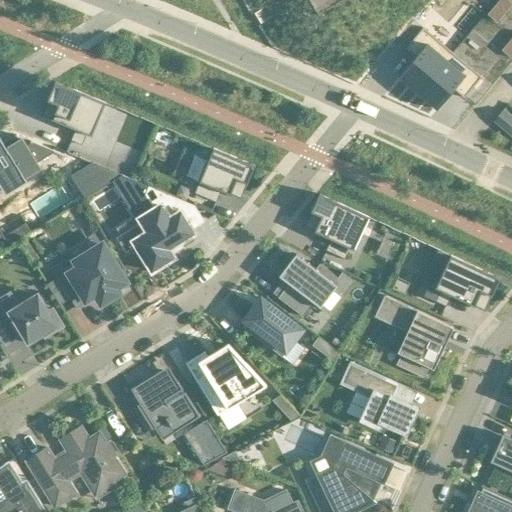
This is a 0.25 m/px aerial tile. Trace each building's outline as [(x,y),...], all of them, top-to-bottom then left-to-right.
[(416,56),(399,76),(418,93),(453,51),(423,27),(406,48),(416,56)] [(511,37),(502,50),(511,58),(511,57),(511,37)] [(453,51),(418,93),(437,109),(454,88),(465,97),(482,76),(453,51)] [(55,81),(44,108),(55,112),(53,119),(76,129),(71,140),(79,143),(82,145),(87,133),(92,136),(106,102),(55,81)] [(511,135),(511,116),(503,109),(494,120),(511,135)] [(0,181),(7,192),(41,170),(37,164),(38,163),(37,162),(38,162),(55,152),(56,151),(31,140),(30,141),(31,142),(27,145),(22,137),(19,138),(19,139),(18,139),(17,136),(18,136),(17,135),(17,134),(4,142),(1,138),(0,137),(0,136),(0,181)] [(214,147),(195,192),(216,202),(221,190),(230,194),(233,187),(244,192),(251,176),(256,165),(214,147)] [(93,161),(71,175),(86,197),(113,180),(122,174),(93,161)] [(122,174),(113,180),(113,181),(115,180),(128,200),(126,202),(127,203),(141,194),(145,194),(154,208),(139,218),(141,221),(121,234),(130,249),(136,245),(152,271),(174,257),(169,249),(195,233),(181,211),(178,213),(175,208),(179,198),(149,185),(122,174)] [(319,193),(307,219),(307,220),(318,225),(315,231),(331,239),(326,250),(345,258),(350,247),(354,249),(369,216),(319,193)] [(25,220),(5,232),(10,240),(30,228),(25,220)] [(385,225),(375,252),(395,259),(405,232),(385,225)] [(29,241),(24,244),(34,261),(39,258),(29,241)] [(65,259),(52,267),(52,268),(77,308),(86,302),(90,300),(89,299),(89,298),(96,294),(101,302),(118,292),(116,288),(116,287),(125,281),(126,281),(103,243),(68,265),(65,259)] [(289,283),(278,297),(301,315),(303,316),(311,305),(314,301),(318,304),(331,287),(343,296),(348,288),(354,280),(342,271),(340,274),(338,277),(337,275),(320,263),(318,265),(316,268),(314,267),(296,253),(294,255),(279,275),(289,283)] [(450,254),(435,287),(440,290),(435,301),(446,306),(451,295),(474,305),(477,299),(488,304),(500,278),(462,260),(459,258),(450,254)] [(0,335),(13,328),(12,327),(17,324),(28,343),(43,334),(45,337),(64,325),(60,319),(53,307),(49,310),(48,310),(39,296),(38,293),(22,304),(4,314),(0,306),(0,335)] [(385,294),(375,316),(407,331),(398,352),(401,353),(396,364),(423,377),(430,366),(434,368),(452,330),(453,327),(385,294)] [(247,322),(244,326),(282,356),(282,355),(293,363),(305,348),(294,340),(303,329),(261,297),(244,319),(247,322)] [(330,345),(324,353),(333,360),(339,352),(330,345)] [(187,361),(186,362),(219,416),(266,384),(265,383),(224,346),(208,355),(206,353),(205,351),(204,351),(187,361)] [(351,362),(341,383),(355,389),(345,411),(362,419),(379,427),(382,421),(406,432),(417,406),(393,395),(399,383),(351,362)] [(138,384),(131,388),(140,403),(137,404),(152,428),(167,419),(172,426),(173,425),(176,430),(195,418),(195,419),(200,415),(185,391),(184,391),(183,388),(178,380),(168,365),(138,384)] [(280,394),(272,399),(291,420),(300,415),(280,394)] [(207,419),(184,433),(203,465),(226,451),(207,419)] [(47,446),(27,459),(37,476),(55,505),(76,493),(68,479),(81,471),(87,480),(90,478),(97,489),(125,472),(110,449),(105,442),(99,432),(89,438),(81,425),(60,438),(69,451),(55,459),(47,446)] [(105,428),(99,432),(105,442),(111,438),(105,428)] [(501,438),(490,461),(511,470),(511,437),(503,433),(501,438)] [(384,435),(378,446),(390,452),(396,440),(384,435)] [(335,466),(318,474),(319,475),(336,511),(350,511),(375,500),(370,497),(378,480),(383,483),(392,463),(345,441),(335,461),(345,465),(342,472),(335,466)] [(235,450),(222,457),(242,464),(235,450)] [(0,469),(0,511),(43,511),(36,500),(25,483),(21,486),(8,464),(0,469)] [(481,491),(477,489),(466,511),(511,511),(511,500),(483,487),(482,488),(483,489),(481,491)] [(303,511),(299,503),(298,500),(293,502),(286,489),(264,500),(235,489),(229,507),(242,511),(303,511)] [(203,511),(198,501),(197,502),(198,504),(182,511),(203,511)]
